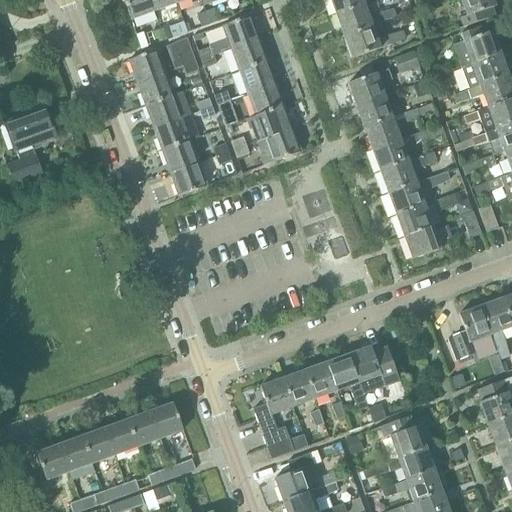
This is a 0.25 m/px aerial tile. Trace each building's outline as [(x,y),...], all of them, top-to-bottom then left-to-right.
[(123,0),(131,21),(154,13),(149,0),(123,0)] [(149,0),(154,13),(177,5),(175,0),(149,0)] [(199,0),(203,8),(224,0),(199,0)] [(361,0),(329,0),(335,16),(363,6),(361,0)] [(492,0),(459,0),(466,18),(461,20),(464,28),(494,17),(491,9),(496,8),(492,0)] [(363,6),(335,16),(343,38),(371,27),(396,18),(393,8),(368,18),(363,6)] [(205,13),(209,25),(218,22),(213,9),(205,13)] [(197,16),(202,28),(209,25),(205,13),(197,16)] [(209,48),(198,52),(201,62),(213,58),(213,57),(214,57),(231,50),(231,51),(260,41),(251,18),(223,28),(226,38),(208,46),(209,48)] [(162,29),(166,41),(173,39),(168,27),(162,29)] [(371,27),(343,38),(351,60),(379,50),(379,49),(392,45),(405,40),(402,31),(388,36),(376,40),(371,27)] [(463,42),(453,46),(462,69),(500,55),(492,32),(488,33),(486,27),(461,36),(463,42)] [(151,33),(156,45),(166,41),(162,29),(151,33)] [(175,45),(183,67),(195,63),(187,41),(175,45)] [(239,73),(268,63),(260,41),(231,51),(239,73)] [(157,52),(128,62),(137,86),(166,75),(157,52)] [(414,52),(404,55),(404,56),(410,71),(419,67),(414,52)] [(500,55),(462,69),(469,90),(479,86),(479,87),(508,77),(500,55)] [(213,58),(201,62),(204,69),(216,65),(213,58)] [(186,75),(198,71),(195,63),(183,67),(186,75)] [(248,96),(276,86),(268,63),(239,73),(248,96)] [(376,75),(347,85),(355,107),(384,97),(380,85),(392,80),(388,70),(376,75)] [(166,75),(137,86),(145,108),(174,97),(173,95),(166,75)] [(469,90),(467,91),(470,101),(483,96),(487,108),(487,109),(511,100),(511,86),(508,77),(479,87),(479,86),(469,90)] [(429,94),(424,82),(412,87),(417,98),(429,94)] [(256,119),(284,108),(276,86),(248,96),(255,117),(256,119)] [(409,87),(396,92),(400,102),(413,97),(409,87)] [(174,97),(145,108),(154,131),(192,117),(182,92),(173,95),(174,97)] [(214,97),(217,106),(230,101),(227,93),(214,97)] [(384,97),(355,107),(363,130),(392,119),(384,97)] [(197,104),(200,112),(212,108),(209,100),(197,104)] [(477,112),(463,117),(466,126),(481,121),(485,134),(495,130),(511,124),(511,100),(487,109),(487,108),(477,112)] [(217,106),(220,114),(233,110),(230,101),(217,106)] [(203,121),(215,116),(212,108),(200,112),(203,121)] [(256,119),(255,117),(246,121),(249,131),(252,130),(257,143),(292,130),(284,108),(256,119)] [(41,174),(32,148),(56,139),(45,109),(3,124),(14,154),(20,152),(23,161),(12,166),(18,183),(41,174)] [(417,110),(403,114),(406,122),(419,118),(417,110)] [(192,117),(154,131),(162,153),(191,143),(190,142),(195,140),(200,138),(192,117)] [(392,119),(363,130),(371,151),(400,141),(400,140),(392,119)] [(495,130),(485,134),(489,143),(499,140),(503,153),(511,149),(511,124),(495,130)] [(292,130),(257,143),(261,156),(260,156),(264,167),(301,154),(292,130)] [(400,141),(371,151),(379,173),(408,162),(404,150),(429,140),(425,130),(400,140),(400,141)] [(485,134),(471,139),(474,149),(489,143),(485,134)] [(234,152),(246,147),(243,139),(231,143),(234,152)] [(191,143),(162,153),(170,175),(199,165),(195,155),(200,153),(195,140),(190,142),(191,143)] [(216,158),(228,154),(225,145),(213,149),(216,158)] [(246,147),(234,152),(237,160),(249,156),(246,147)] [(511,149),(503,153),(511,174),(511,173),(511,149)] [(408,162),(379,173),(387,195),(416,184),(416,183),(412,172),(436,162),(433,153),(408,162)] [(219,166),(231,161),(228,154),(216,158),(219,166)] [(493,156),(478,161),(481,170),(496,165),(493,156)] [(199,165),(170,175),(179,199),(207,188),(199,165)] [(511,174),(486,183),(489,192),(503,187),(508,200),(511,198),(511,173),(511,174)] [(416,184),(387,195),(395,216),(424,206),(419,192),(448,183),(445,174),(416,183),(416,184)] [(459,193),(449,197),(452,206),(462,202),(459,193)] [(424,206),(395,216),(403,238),(432,228),(424,206)] [(486,233),(498,229),(490,207),(478,211),(486,233)] [(469,239),(480,235),(473,213),(462,217),(469,239)] [(432,228),(403,238),(411,261),(440,250),(451,239),(447,227),(434,232),(432,228)] [(511,296),(502,300),(511,328),(511,296)] [(511,328),(502,300),(480,308),(490,336),(501,332),(511,328)] [(453,338),(446,340),(454,362),(462,360),(471,356),(472,356),(472,355),(494,347),(492,341),(490,336),(480,308),(458,316),(464,333),(453,337),(453,338)] [(501,332),(490,336),(492,341),(494,347),(495,346),(500,362),(510,358),(501,332)] [(370,347),(348,355),(358,384),(362,395),(383,387),(398,382),(386,349),(372,354),(370,347)] [(348,355),(326,363),(336,392),(349,387),(357,412),(367,408),(362,395),(358,384),(348,355)] [(326,363),(304,371),(314,400),(336,392),(326,363)] [(304,371),(282,379),(292,408),(314,400),(304,371)] [(454,390),(465,386),(461,375),(450,379),(454,390)] [(266,405),(252,410),(262,437),(266,448),(288,440),(284,428),(277,431),(271,415),(292,408),(282,379),(259,387),(266,405)] [(484,402),(478,404),(486,426),(511,417),(511,406),(511,403),(511,379),(479,391),(484,402)] [(149,413),(159,440),(183,431),(172,404),(149,413)] [(339,404),(331,407),(337,421),(344,417),(339,404)] [(373,423),(385,418),(380,405),(368,410),(373,423)] [(318,411),(310,414),(315,429),(323,425),(318,411)] [(136,449),(159,440),(149,413),(126,422),(136,449)] [(511,417),(486,426),(494,448),(511,441),(511,417)] [(409,418),(379,428),(383,440),(390,437),(398,460),(427,449),(418,427),(413,429),(409,418)] [(114,457),(136,449),(126,422),(104,430),(114,457)] [(91,465),(114,457),(104,430),(81,438),(91,465)] [(362,451),(357,435),(346,440),(351,455),(362,451)] [(59,446),(69,474),(91,465),(81,438),(59,446)] [(288,440),(266,448),(270,461),(293,453),(288,440)] [(511,466),(511,441),(494,448),(502,470),(511,466)] [(46,482),(69,474),(59,446),(36,455),(46,482)] [(398,459),(362,473),(365,481),(401,468),(406,482),(434,471),(427,449),(398,460),(398,459)] [(282,502),(310,492),(310,491),(302,470),(314,466),(309,454),(287,463),(291,474),(273,480),(282,502)] [(170,468),(174,479),(196,470),(192,460),(170,468)] [(511,466),(502,470),(510,492),(511,491),(511,466)] [(152,487),(174,479),(170,468),(148,477),(152,487)] [(434,471),(406,482),(413,502),(413,503),(442,493),(434,471)] [(176,483),(180,493),(190,489),(186,479),(176,483)] [(135,481),(125,484),(129,495),(139,491),(135,481)] [(282,502),(284,511),(317,511),(313,501),(338,491),(335,482),(310,491),(310,492),(282,502)] [(169,497),(180,493),(176,483),(165,487),(169,497)] [(125,484),(112,489),(116,500),(129,495),(125,484)] [(395,485),(381,490),(384,500),(398,495),(395,485)] [(100,493),(79,501),(83,511),(104,504),(100,493)] [(403,508),(391,511),(449,511),(442,493),(413,503),(413,502),(402,506),(403,508)] [(141,496),(130,500),(134,509),(144,505),(141,496)] [(130,500),(118,504),(121,511),(126,511),(134,509),(130,500)] [(79,501),(69,505),(71,511),(81,511),(83,511),(79,501)]
